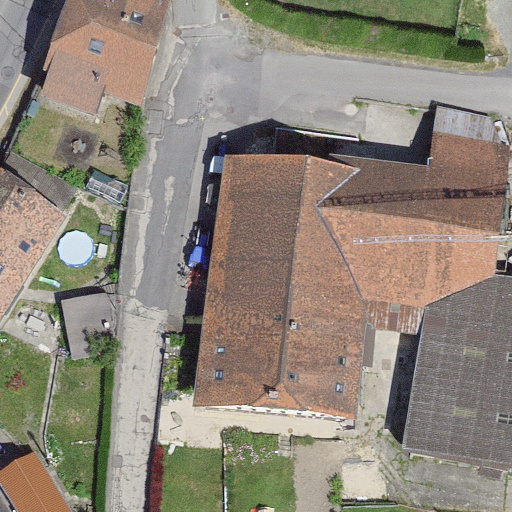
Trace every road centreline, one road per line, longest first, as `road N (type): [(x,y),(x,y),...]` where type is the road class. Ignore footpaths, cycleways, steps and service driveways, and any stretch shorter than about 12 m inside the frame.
road 1 (residential): [(185,64),(124,511)]
road 2 (residential): [(185,64),(511,96)]
